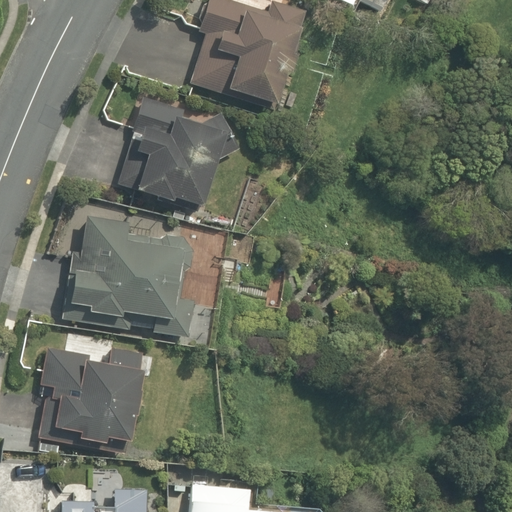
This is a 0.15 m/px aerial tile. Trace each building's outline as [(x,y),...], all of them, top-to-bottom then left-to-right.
[(262,16),(219,0),(206,0),(195,29),(209,34),(189,84),(272,116),(309,20),(267,3),(262,16)] [(204,210),(231,124),(145,97),(118,183),(204,210)] [(192,242),(89,219),(84,218),(61,319),(183,346),(194,298),(180,295),(192,242)] [(107,363),(48,351),(46,351),(37,395),(47,397),(39,435),(126,453),(147,355),(110,348),(107,363)] [(255,486),(192,482),(190,511),(255,511),(253,511),(255,486)] [(111,508),(64,504),(63,511),(152,511),(153,494),(113,491),(111,508)]
